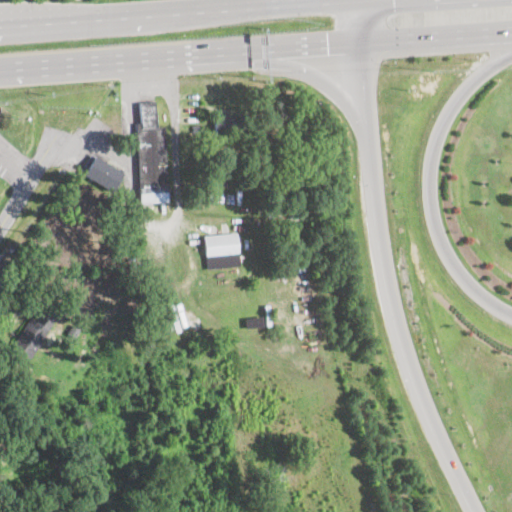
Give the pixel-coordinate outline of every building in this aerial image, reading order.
[(155,121),(155,126),(164,126),(167,202),(139,203),(136,123),(140,123),(139,102),(154,102),(155,121)] [(229,113),(229,116),(236,115),(236,118),(242,117),(242,133),(215,135),(214,116),(224,116),(224,113),(229,113)] [(115,184),(111,192),(83,175),(94,156),(122,173),(115,184)] [(207,270),(206,270),(202,236),(237,233),(240,266),(207,270)] [(59,315),(50,329),(25,365),(7,353),(25,327),(31,317),(34,319),(46,301),(61,311),(59,315)] [(263,327),(245,329),(244,319),(262,317),(263,327)] [(80,330),(74,339),(66,335),(72,325),(80,330)] [(4,491),(3,492),(0,489),(0,487),(6,482),(10,487),(4,491)]
